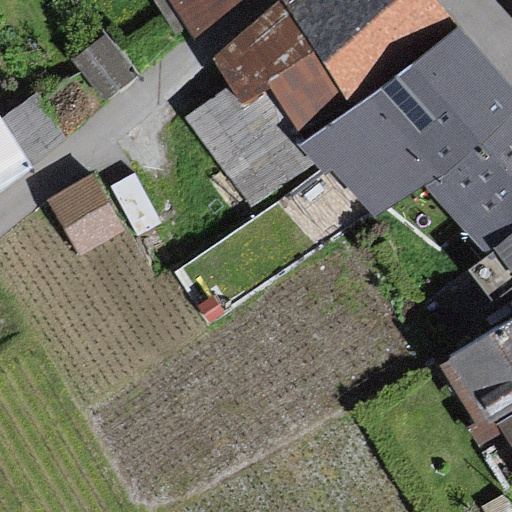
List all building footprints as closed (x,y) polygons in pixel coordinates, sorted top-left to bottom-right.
[(177,0),(198,28),(231,0),(177,0)] [(286,0),(278,7),(352,104),(454,26),(433,0),(286,0)] [(307,139),(352,104),(278,7),(212,57),(239,93),(259,77),(307,139)] [(454,26),(352,104),(307,139),(318,153),(328,166),(335,160),(376,214),(432,171),(511,110),(511,101),(460,34),(454,26)] [(307,139),(259,77),(239,93),(197,125),(255,201),(318,153),(307,139)] [(511,110),(432,171),(489,244),(511,226),(511,110)] [(0,125),(0,186),(28,168),(0,125)] [(85,183),(55,199),(81,248),(120,228),(93,179),(85,183)] [(511,226),(489,244),(511,274),(511,226)] [(511,322),(453,359),(491,418),(511,405),(511,322)]
